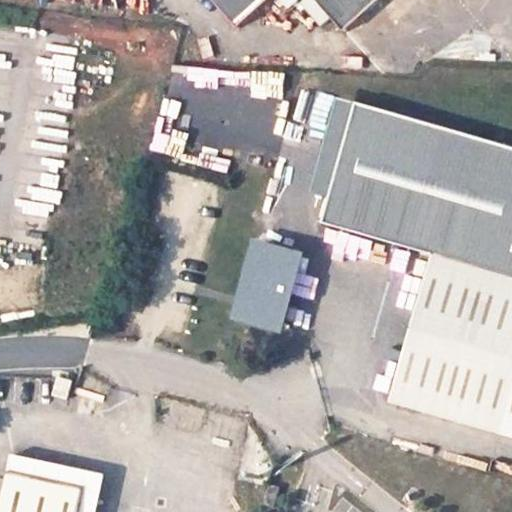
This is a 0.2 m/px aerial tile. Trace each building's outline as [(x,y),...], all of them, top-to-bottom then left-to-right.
[(215,0),(240,27),(270,0),(316,0),(345,32),(381,0),(215,0)] [(337,97),(311,189),(330,194),(356,103),(337,97)] [(322,223),(431,254),(511,277),(511,146),(356,103),(330,194),(322,223)] [(254,244),(238,298),(241,299),(236,313),(253,318),(252,321),(276,328),(297,257),(254,244)] [(511,277),(431,254),(389,399),(511,434),(511,277)] [(67,399),(73,381),(58,377),(53,395),(67,399)] [(8,476),(0,511),(79,511),(84,492),(8,476)] [(268,485),(262,504),(273,507),(279,488),(268,485)]
